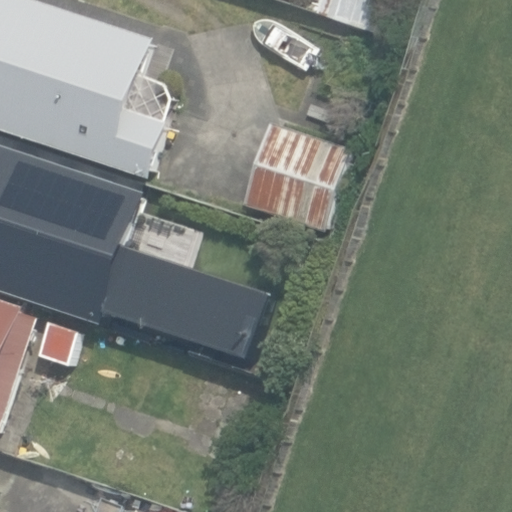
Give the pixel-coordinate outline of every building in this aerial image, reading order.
[(164,38),(50,0),(1,0),(0,3),(0,127),(159,179),(177,122),(175,121),(182,100),(176,84),(152,74),(164,38)] [(359,148),(278,123),(252,204),(333,229),(359,148)] [(0,288),(110,326),(115,311),(160,327),(154,342),(197,356),(211,316),(172,303),(186,261),(137,245),(155,193),(0,140),(0,288)] [(33,306),(0,295),(0,432),(7,435),(47,318),(31,313),(33,306)] [(208,375),(151,356),(130,419),(187,438),(208,375)]
